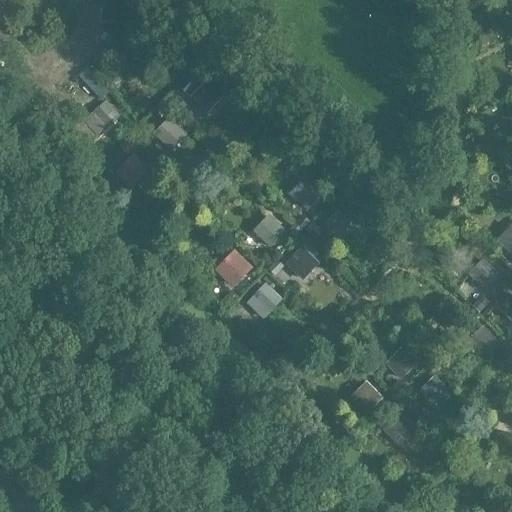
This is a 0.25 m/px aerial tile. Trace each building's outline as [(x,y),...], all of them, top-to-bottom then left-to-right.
[(132,8),(132,0),(108,0),(108,8),(132,8)] [(511,80),(511,45),(501,45),(501,81),(511,80)] [(220,109),(191,85),(175,103),(205,128),(220,109)] [(109,131),(83,109),(68,127),(94,149),(109,131)] [(160,137),(173,149),(189,132),(175,120),(160,137)] [(121,160),(102,180),(123,200),(142,181),(121,160)] [(317,200),(294,179),(278,197),(301,218),(317,200)] [(325,223),(339,238),(355,224),(341,209),(325,223)] [(273,246),(288,229),(270,213),(255,229),(273,246)] [(511,253),(511,227),(499,242),(511,253)] [(286,248),(268,265),(293,292),(311,274),(286,248)] [(475,259),(458,275),(480,299),(497,282),(475,259)] [(220,260),(199,279),(222,305),(243,285),(220,260)] [(451,327),(466,309),(448,294),(433,312),(451,327)] [(471,332),(453,351),(478,377),(497,358),(471,332)] [(414,360),(388,339),(371,361),(397,382),(414,360)] [(387,418),(367,435),(391,462),(410,445),(387,418)]
